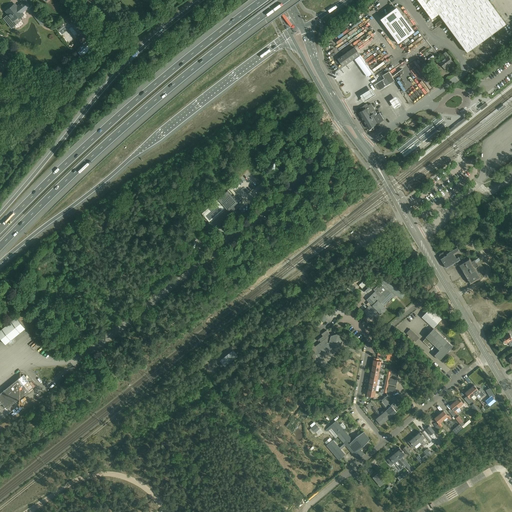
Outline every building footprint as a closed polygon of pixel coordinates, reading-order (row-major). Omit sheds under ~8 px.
[(8,15),(7,16),(4,19),(8,24),(13,20),(14,22),(16,23),(17,23),(19,22),(19,20),(18,19),(23,15),(21,13),(30,6),(25,0),(22,2),(22,3),(17,7),(16,5),(14,7),(13,5),(8,9),(6,10),(6,11),(8,15)] [(506,24),(488,0),(417,0),(432,19),(439,14),(467,52),(506,24)] [(366,16),(377,5),(374,3),(363,13),(366,16)] [(395,8),(380,19),(398,43),(415,31),(398,9),(395,8)] [(83,9),(79,12),(84,20),(90,16),(87,12),(85,14),(83,9)] [(44,20),(39,14),(36,16),(41,23),(44,20)] [(363,33),(352,40),(357,47),(356,47),(359,51),(359,52),(360,53),(369,47),(366,42),(363,44),(361,41),(364,39),(366,42),(368,41),(363,33)] [(354,47),(338,59),(343,66),(360,54),(354,47)] [(361,56),(367,64),(380,54),(375,48),(374,49),(372,47),(361,56)] [(442,54),(445,58),(440,63),(445,69),(448,66),(447,65),(452,61),(445,52),(442,54)] [(383,66),(372,73),(374,76),(384,69),(383,66)] [(380,90),(394,81),(389,71),(382,75),(384,78),(374,85),(377,89),(380,90)] [(371,89),(360,95),(362,99),(364,101),(375,95),(373,92),(371,89)] [(392,99),(390,100),(394,108),(397,106),(400,104),(395,97),(392,99)] [(378,124),(384,120),(380,113),(375,116),(374,114),(376,113),(371,104),(368,106),(367,104),(360,108),(362,111),(359,112),(369,129),(376,125),(375,124),(378,123),(378,124)] [(162,147),(149,157),(152,161),(164,151),(162,147)] [(202,213),(209,222),(210,222),(225,208),(227,209),(230,213),(240,205),(239,203),(227,190),(222,195),(202,213)] [(445,251),(440,254),(439,255),(439,256),(446,268),(457,262),(459,264),(458,264),(470,284),(477,279),(478,280),(481,278),(475,267),(478,266),(475,260),(471,262),(469,258),(464,261),(462,258),(460,260),(458,256),(455,258),(453,254),(459,251),(457,247),(447,252),(446,250),(445,251)] [(336,253),(325,261),(330,267),(340,258),(336,253)] [(309,274),(314,279),(318,276),(313,270),(309,274)] [(375,291),(367,300),(371,304),(364,311),(370,318),(378,311),(381,314),(386,309),(383,306),(393,296),(394,297),(396,295),(402,298),(405,294),(398,291),(384,275),(380,279),(384,283),(382,285),(380,283),(374,289),(375,291)] [(375,285),(370,281),(362,289),(367,293),(375,285)] [(441,319),(430,308),(422,317),(433,328),(441,319)] [(328,319),(323,313),(318,316),(324,322),(328,319)] [(0,330),(0,337),(6,344),(25,328),(16,317),(0,330)] [(511,327),(507,331),(509,333),(502,337),(503,340),(504,342),(505,342),(506,344),(508,342),(510,346),(511,344),(511,327)] [(451,345),(434,328),(426,336),(426,337),(423,341),(430,347),(433,344),(432,344),(433,343),(440,350),(434,355),(440,360),(453,346),(452,345),(451,344),(451,345)] [(321,334),(323,336),(318,340),(319,341),(320,340),(321,342),(315,347),(314,346),(310,347),(313,355),(320,369),(327,365),(321,355),(325,353),(331,348),(334,346),(334,347),(341,345),(342,339),(338,334),(332,336),(331,336),(327,330),(321,334)] [(220,360),(222,362),(219,364),(221,367),(224,365),(225,366),(238,356),(237,355),(240,353),(238,350),(235,352),(233,350),(220,360)] [(374,358),(372,366),(382,367),(384,368),(384,364),(381,364),(381,361),(379,360),(379,359),(374,358)] [(0,393),(0,400),(7,409),(34,387),(24,375),(0,393)] [(474,385),(469,389),(476,397),(482,392),(480,389),(478,390),(474,385)] [(476,397),(469,389),(465,393),(467,395),(466,396),(471,403),(474,400),(476,397)] [(459,398),(454,402),(459,407),(462,404),(464,407),(467,405),(464,402),(463,403),(459,398)] [(484,404),(487,408),(492,403),(489,400),(484,404)] [(459,407),(454,402),(453,403),(453,402),(452,402),(450,404),(450,405),(454,411),(453,411),(456,415),(458,413),(455,410),(459,407)] [(384,408),(385,408),(386,410),(391,416),(396,412),(394,409),(397,407),(394,403),(391,405),(391,406),(389,408),(387,406),(384,408)] [(471,406),(479,415),(482,413),(474,403),(471,406)] [(375,413),(377,414),(380,412),(379,412),(374,405),(374,406),(371,408),(375,413)] [(386,410),(381,414),(386,420),(391,416),(386,410)] [(449,415),(448,416),(443,411),(439,414),(443,420),(447,417),(449,420),(452,418),(449,415)] [(377,414),(377,415),(378,416),(376,419),(377,420),(375,422),(379,426),(380,424),(381,425),(386,420),(381,414),(380,412),(377,414)] [(443,420),(439,414),(434,418),(439,423),(437,424),(440,427),(443,425),(440,422),(443,420)] [(460,424),(463,428),(465,427),(468,425),(468,424),(471,422),(469,420),(465,424),(463,422),(463,421),(458,415),(455,418),(460,424)] [(340,425),(336,421),(330,426),(331,428),(338,436),(344,444),(340,448),(333,440),(332,441),(331,440),(329,440),(328,440),(327,442),(327,443),(328,445),(327,446),(339,460),(345,454),(341,449),(346,445),(358,459),(364,454),(360,449),(364,446),(370,439),(364,431),(356,437),(353,440),(344,429),(346,427),(342,423),(340,425)] [(315,433),(320,429),(316,424),(311,428),(315,433)] [(453,430),(456,434),(462,428),(459,424),(453,430)] [(434,432),(429,426),(425,429),(431,435),(434,432)] [(420,432),(415,436),(420,442),(423,446),(426,444),(422,440),(425,437),(420,432)] [(415,436),(409,441),(408,442),(413,448),(420,442),(415,436)] [(405,454),(399,447),(394,452),(395,453),(403,462),(405,460),(402,456),(404,454),(405,454)] [(403,462),(395,453),(390,457),(390,458),(387,460),(387,459),(387,460),(389,462),(389,463),(390,465),(391,465),(392,466),(395,463),(394,463),(397,460),(401,464),(403,462)] [(407,475),(409,473),(407,470),(398,478),(400,480),(405,476),(406,476),(407,475)] [(381,481),(385,478),(380,472),(376,475),(381,481)]
